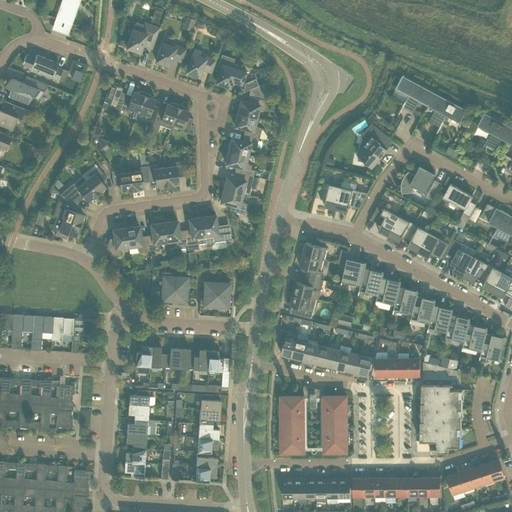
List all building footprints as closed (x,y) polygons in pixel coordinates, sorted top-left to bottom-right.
[(61,0),(55,18),(72,24),(76,11),(74,6),(79,3),(80,0),(61,0)] [(196,20),(194,25),(203,28),(205,23),(196,20)] [(133,30),(131,35),(126,48),(140,52),(143,43),(145,44),(145,46),(152,49),(159,27),(144,22),(143,24),(136,22),(133,28),(133,30)] [(162,43),(156,61),(169,66),(172,57),(175,57),(174,60),(181,62),(186,49),(170,43),(170,46),(162,43)] [(58,63),(36,54),(35,58),(26,54),(22,63),(39,70),(38,73),(57,81),(62,69),(56,66),(58,63)] [(192,54),(186,72),(199,77),(202,67),(205,68),(204,71),(211,73),(216,59),(201,54),(200,56),(192,54)] [(218,64),(222,65),(216,83),(229,87),(233,78),(235,79),(234,81),(241,84),(246,70),(231,65),(233,59),(221,55),(218,64)] [(75,69),(72,77),(79,80),(82,71),(76,68),(75,69)] [(434,93),(411,80),(402,75),(395,87),(409,95),(399,113),(404,105),(406,107),(406,109),(414,113),(420,101),(428,105),(434,93)] [(37,99),(48,85),(28,77),(26,83),(11,78),(5,86),(10,90),(7,95),(27,103),(33,96),(37,99)] [(249,89),(262,84),(258,85),(255,79),(245,83),(242,92),(249,89)] [(275,91),(279,89),(282,88),(278,80),(272,83),(275,91)] [(104,100),(102,108),(119,113),(120,109),(124,97),(118,95),(121,87),(120,86),(119,85),(117,83),(115,83),(113,83),(112,84),(110,83),(104,100)] [(249,89),(255,97),(253,104),(241,100),(237,113),(256,118),(258,111),(265,111),(268,100),(269,97),(265,96),(266,92),(262,84),(249,89)] [(130,99),(124,97),(120,109),(131,113),(132,110),(138,112),(145,92),(140,91),(135,91),(135,92),(133,91),(130,99)] [(149,94),(145,92),(138,112),(149,116),(148,119),(154,121),(158,109),(152,107),(155,99),(153,98),(154,97),(149,94)] [(434,93),(428,105),(435,109),(429,121),(437,125),(438,124),(440,125),(436,133),(437,133),(447,115),(460,122),(467,110),(434,93)] [(0,125),(12,130),(17,117),(21,118),(24,109),(13,104),(4,100),(0,110),(0,125)] [(154,121),(153,123),(159,125),(170,129),(172,124),(179,104),(174,103),(169,103),(169,104),(167,103),(165,109),(164,111),(158,109),(154,121)] [(179,104),(172,124),(183,128),(181,131),(188,133),(191,125),(193,119),(192,119),(192,121),(186,119),(187,117),(189,111),(187,110),(187,109),(183,106),(179,104)] [(59,123),(62,116),(54,112),(51,120),(59,123)] [(256,118),(237,113),(234,126),(247,129),(246,135),(258,138),(266,140),(267,135),(264,129),(254,125),(256,118)] [(371,113),(367,119),(372,123),(376,118),(371,113)] [(511,127),(484,113),(482,116),(477,125),(491,132),(481,150),(482,151),(486,143),(489,144),(488,146),(496,150),(502,138),(510,142),(511,137),(511,127)] [(359,133),(357,142),(361,143),(360,151),(357,154),(359,155),(358,161),(365,162),(372,168),(384,153),(384,149),(385,148),(381,145),(388,136),(381,130),(373,124),(365,135),(359,133)] [(95,126),(92,134),(95,136),(98,136),(98,137),(101,128),(95,126)] [(11,137),(0,132),(0,147),(6,150),(11,137)] [(90,138),(89,141),(94,147),(97,151),(110,141),(109,141),(98,137),(98,136),(95,136),(92,134),(92,135),(90,138)] [(258,138),(246,135),(244,141),(232,138),(230,142),(228,142),(227,148),(229,149),(228,151),(247,155),(249,148),(256,148),(258,138)] [(148,142),(145,148),(146,148),(151,150),(154,144),(148,142)] [(166,142),(164,148),(170,150),(172,144),(166,142)] [(451,156),(454,150),(448,147),(445,153),(451,156)] [(454,150),(451,156),(457,159),(461,153),(454,150)] [(247,155),(228,151),(225,164),(242,168),(241,173),(253,176),(255,170),(251,169),(252,165),(245,163),(247,155)] [(324,166),(331,168),(334,160),(326,157),(324,166)] [(171,163),(172,166),(165,167),(168,187),(172,186),(177,185),(176,183),(179,183),(178,175),(183,174),(184,176),(182,161),(171,163)] [(168,187),(165,167),(158,168),(158,165),(147,166),(148,179),(155,178),(156,186),(158,186),(158,187),(163,188),(168,187)] [(401,184),(401,188),(401,191),(401,193),(406,193),(407,190),(411,192),(414,187),(423,191),(421,195),(432,200),(435,194),(434,193),(435,194),(436,192),(430,189),(433,182),(431,181),(435,175),(420,167),(421,165),(420,165),(415,175),(408,171),(406,174),(404,177),(402,181),(401,184)] [(90,176),(85,180),(98,196),(102,193),(105,189),(104,188),(105,187),(100,180),(105,176),(106,178),(107,178),(100,170),(97,166),(88,173),(90,176)] [(148,179),(147,166),(140,167),(141,170),(129,172),(132,192),(137,191),(142,190),(141,188),(143,188),(142,180),(148,179)] [(132,192),(129,172),(118,173),(118,170),(111,171),(113,186),(114,186),(113,184),(119,183),(120,191),(123,191),(122,192),(127,193),(132,192)] [(227,176),(226,180),(223,180),(222,187),(224,187),(224,189),(242,193),(249,195),(250,188),(256,189),(258,178),(253,176),(241,173),(239,179),(227,176)] [(82,176),(60,194),(66,201),(77,206),(79,201),(79,200),(77,199),(82,195),(87,201),(89,200),(90,201),(94,199),(98,196),(85,180),(82,176)] [(57,180),(53,183),(57,189),(62,184),(58,179),(57,180)] [(433,182),(430,189),(436,192),(437,193),(437,192),(442,183),(435,179),(433,182)] [(335,208),(335,209),(342,210),(343,208),(348,209),(348,206),(359,208),(364,199),(361,198),(356,197),(358,191),(355,190),(357,184),(342,181),(341,186),(335,208)] [(335,209),(341,186),(324,182),(320,199),(325,200),(325,203),(329,204),(329,207),(335,209)] [(450,184),(443,197),(450,201),(449,204),(456,208),(458,205),(465,209),(456,225),(463,228),(476,204),(470,201),(473,196),(462,190),(459,188),(450,184)] [(242,193),(224,189),(220,202),(233,205),(232,211),(244,214),(247,204),(240,201),(242,193)] [(66,201),(65,204),(58,202),(53,216),(63,219),(82,226),(83,222),(84,217),(83,217),(83,215),(75,212),(77,206),(80,207),(77,206),(66,201)] [(487,203),(482,211),(480,217),(498,226),(493,235),(506,241),(511,229),(511,219),(508,217),(509,215),(487,203)] [(388,236),(399,215),(384,207),(384,208),(378,204),(371,218),(377,221),(376,222),(381,225),(379,227),(383,230),(382,232),(388,236)] [(38,212),(38,214),(34,223),(41,225),(45,213),(39,211),(38,212)] [(217,228),(217,226),(215,215),(202,217),(206,243),(205,243),(206,246),(212,245),(214,242),(225,240),(223,227),(217,228)] [(233,215),(230,218),(236,223),(239,220),(233,215)] [(414,223),(399,215),(388,236),(394,239),(396,236),(400,239),(402,236),(406,238),(414,223)] [(206,243),(202,217),(189,219),(191,232),(185,233),(187,245),(187,250),(199,248),(198,244),(205,243),(206,243)] [(63,219),(59,230),(58,230),(56,231),(55,235),(66,239),(68,234),(76,236),(76,234),(78,235),(80,231),(82,226),(63,219)] [(177,220),(164,222),(167,241),(174,240),(176,247),(187,245),(185,233),(179,234),(177,220)] [(153,237),(147,238),(149,251),(159,249),(159,242),(167,241),(164,222),(151,224),(153,237)] [(429,231),(428,231),(414,223),(406,238),(410,241),(409,243),(413,246),(412,248),(418,252),(429,231)] [(429,231),(418,252),(424,255),(425,252),(430,255),(431,252),(441,257),(449,242),(439,237),(442,231),(432,226),(432,225),(428,231),(429,231)] [(149,251),(147,238),(141,239),(139,226),(126,228),(129,247),(136,246),(138,252),(149,251)] [(109,240),(108,244),(106,249),(110,256),(121,255),(121,248),(129,247),(126,228),(113,230),(114,240),(109,240)] [(449,242),(441,257),(455,265),(454,268),(458,270),(457,273),(463,276),(474,256),(460,248),(462,244),(452,238),(449,242)] [(324,260),(325,258),(327,248),(306,243),(305,242),(303,254),(323,260),(324,260)] [(345,265),(347,258),(349,251),(341,249),(338,263),(345,265)] [(476,252),(474,256),(463,276),(469,279),(470,277),(475,279),(476,276),(481,278),(488,264),(491,260),(476,252)] [(323,260),(303,254),(300,266),(300,267),(301,266),(306,267),(304,275),(320,279),(322,271),(321,270),(323,260)] [(341,284),(340,286),(341,286),(342,282),(356,285),(356,286),(360,287),(358,295),(366,262),(358,260),(358,263),(354,262),(354,259),(348,258),(347,258),(345,265),(341,284)] [(113,259),(109,262),(109,263),(113,267),(117,263),(113,259)] [(366,262),(358,295),(359,291),(373,295),(377,296),(375,304),(383,272),(376,270),(375,273),(371,272),(372,269),(365,267),(366,262)] [(488,264),(481,278),(485,281),(483,283),(488,286),(486,288),(492,292),(503,272),(488,264)] [(511,271),(505,268),(503,272),(492,292),(499,295),(500,292),(504,295),(506,292),(511,295),(511,271)] [(162,303),(162,304),(172,304),(172,300),(185,301),(187,277),(170,276),(170,272),(171,272),(161,271),(161,276),(161,275),(163,275),(161,300),(163,300),(163,303),(162,303)] [(383,272),(375,304),(376,304),(377,300),(391,304),(390,304),(394,305),(392,314),(393,314),(401,281),(393,279),(392,282),(388,281),(389,278),(382,277),(384,272),(383,272)] [(296,281),(293,293),(310,297),(312,291),(321,289),(323,280),(320,279),(304,275),(302,283),(297,282),(297,281),(296,281)] [(200,298),(199,306),(199,308),(204,308),(203,307),(203,305),(228,307),(228,306),(231,306),(232,296),(232,297),(228,297),(229,283),(205,281),(204,298),(200,298)] [(401,281),(393,314),(394,310),(408,313),(408,314),(412,314),(410,323),(418,290),(410,288),(410,291),(406,290),(406,287),(400,286),(401,281)] [(418,290),(410,323),(411,319),(425,322),(425,323),(429,324),(427,332),(435,299),(428,298),(427,301),(416,298),(417,295),(418,290)] [(310,297),(293,293),(290,305),(291,305),(296,306),(294,314),(311,318),(316,299),(310,297)] [(435,299),(427,332),(428,332),(429,328),(442,332),(446,333),(444,341),(445,341),(452,309),(445,307),(444,310),(440,309),(441,306),(434,304),(436,300),(435,299)] [(452,309),(445,341),(445,342),(446,338),(460,341),(464,342),(462,351),(470,318),(462,316),(461,319),(457,318),(458,315),(452,314),(453,309),(452,309)] [(0,347),(1,347),(2,329),(12,330),(13,314),(4,314),(4,315),(0,315),(0,313),(0,347)] [(13,314),(12,330),(10,348),(21,349),(22,338),(22,331),(32,331),(33,316),(24,315),(23,316),(20,316),(20,315),(13,314)] [(33,316),(32,331),(31,338),(30,349),(41,350),(42,332),(52,333),(53,317),(43,316),(43,317),(40,317),(40,316),(33,316),(33,315),(33,316)] [(53,316),(53,317),(52,333),(51,340),(61,340),(62,333),(72,334),(73,318),(63,318),(63,319),(60,319),(60,317),(53,317),(53,316)] [(339,317),(337,323),(350,326),(352,317),(348,316),(348,320),(339,317)] [(71,341),(71,352),(77,353),(78,342),(81,342),(82,335),(92,336),(93,320),(93,319),(93,320),(83,319),(83,320),(80,320),(80,319),(73,318),(71,341)] [(470,318),(462,351),(463,347),(477,350),(477,351),(481,352),(479,360),(487,327),(479,325),(479,328),(468,326),(469,323),(470,318)] [(380,326),(379,333),(387,335),(388,328),(380,326)] [(487,327),(479,360),(480,356),(494,360),(499,361),(499,360),(505,337),(497,335),(496,338),(486,335),(486,332),(487,327)] [(292,357),(296,339),(285,336),(281,354),(292,357)] [(296,339),(292,357),(303,359),(307,342),(296,339)] [(307,342),(303,359),(314,362),(318,344),(307,342)] [(318,344),(314,362),(324,365),(329,347),(318,344)] [(136,352),(135,365),(135,371),(149,372),(150,366),(151,346),(141,346),(141,352),(136,352)] [(151,346),(150,366),(164,367),(165,354),(161,353),(161,347),(151,346)] [(329,347),(324,365),(335,367),(340,350),(329,347)] [(165,354),(164,367),(179,368),(180,348),(170,348),(170,354),(165,354)] [(190,349),(180,348),(179,368),(193,369),(194,356),(189,355),(190,349)] [(194,356),(193,369),(207,370),(209,350),(199,350),(198,356),(194,356)] [(209,350),(207,370),(222,371),(223,357),(218,357),(218,351),(209,350)] [(340,350),(335,367),(346,370),(350,352),(340,350)] [(350,352),(346,370),(357,373),(361,355),(350,352)] [(372,358),(361,355),(357,373),(368,375),(372,358)] [(387,376),(387,358),(376,358),(376,376),(387,376)] [(398,358),(387,358),(387,376),(398,376),(398,358)] [(409,358),(398,358),(398,376),(409,375),(409,358)] [(420,375),(420,365),(420,358),(409,358),(409,375),(420,375)] [(432,452),(448,451),(448,446),(461,446),(460,435),(458,435),(458,428),(461,428),(461,417),(458,417),(458,409),(462,409),(462,398),(459,398),(459,390),(462,390),(462,389),(453,389),(452,384),(460,384),(460,371),(457,370),(450,368),(429,363),(423,361),(423,371),(424,371),(424,384),(421,384),(422,394),(424,394),(424,402),(421,402),(421,413),(424,413),(424,421),(420,421),(420,432),(423,432),(423,439),(419,440),(420,441),(432,441),(432,447),(431,447),(430,448),(430,449),(430,450),(431,451),(432,452)] [(0,392),(0,401),(8,402),(9,393),(9,384),(10,378),(1,377),(1,378),(0,377),(0,383),(1,384),(0,393),(0,392)] [(9,393),(8,402),(29,403),(30,395),(30,385),(31,379),(22,378),(22,379),(10,378),(9,384),(22,385),(21,394),(9,393)] [(42,396),(30,395),(29,403),(50,405),(50,397),(51,385),(51,380),(43,380),(31,379),(30,385),(42,386),(42,396)] [(50,397),(50,405),(73,406),(73,401),(71,401),(72,394),(74,394),(74,385),(59,384),(59,385),(58,397),(50,397)] [(317,397),(321,397),(321,390),(310,387),(310,390),(307,391),(307,401),(310,401),(310,407),(317,407),(317,397)] [(149,390),(146,390),(136,389),(135,394),(129,394),(129,404),(148,405),(149,390)] [(201,394),(200,408),(219,410),(220,400),(214,400),(214,395),(201,394)] [(323,396),(324,451),(324,452),(347,452),(347,443),(344,443),(344,432),(347,432),(347,415),(344,415),(344,410),(349,410),(349,404),(346,404),(346,395),(323,396)] [(304,452),(304,451),(304,396),(281,396),(281,405),(283,405),(284,415),(281,415),(281,433),(284,433),(284,443),(281,443),(281,452),(304,452)] [(0,426),(7,427),(7,426),(7,420),(8,411),(8,402),(0,401),(0,426)] [(7,420),(7,426),(19,427),(28,428),(28,427),(28,421),(29,412),(29,403),(8,402),(8,411),(20,412),(19,421),(7,420)] [(40,422),(28,421),(28,427),(40,428),(40,429),(48,429),(49,413),(50,405),(29,403),(29,412),(40,413),(40,422)] [(148,405),(129,404),(128,414),(134,414),(134,419),(147,419),(148,405)] [(73,406),(50,405),(49,413),(57,413),(56,426),(71,427),(72,419),(70,419),(71,411),(73,411),(73,406)] [(200,408),(199,423),(212,424),(213,419),(219,420),(219,410),(200,408)] [(127,423),(127,433),(147,434),(155,434),(156,420),(147,419),(134,419),(134,423),(127,423)] [(212,424),(199,423),(198,437),(218,439),(218,429),(212,428),(212,424)] [(127,433),(126,442),(132,443),(132,447),(146,448),(147,434),(127,433)] [(198,437),(197,452),(210,452),(211,448),(217,448),(218,439),(198,437)] [(125,451),(125,461),(145,463),(145,453),(152,454),(152,449),(146,448),(132,447),(132,452),(125,451)] [(210,452),(197,452),(196,466),(216,467),(216,457),(210,457),(210,452)] [(488,462),(494,479),(504,476),(499,459),(488,462)] [(145,463),(125,461),(124,471),(130,472),(130,476),(144,477),(145,463)] [(3,477),(3,486),(24,487),(24,479),(25,469),(25,463),(17,462),(17,463),(4,462),(4,468),(16,469),(15,478),(3,477)] [(488,462),(478,466),(483,483),(494,479),(488,462)] [(24,479),(24,487),(44,489),(45,480),(45,471),(46,465),(46,464),(37,464),(25,463),(25,469),(37,470),(36,479),(24,479)] [(162,464),(161,468),(161,478),(168,479),(168,469),(169,464),(162,464)] [(57,481),(45,480),(44,489),(65,490),(66,482),(67,465),(58,465),(58,466),(46,465),(45,471),(57,472),(57,481)] [(191,473),(191,478),(191,480),(209,482),(209,477),(215,477),(216,467),(196,466),(195,473),(191,473)] [(483,483),(478,466),(468,469),(473,486),(483,483)] [(473,486),(468,469),(457,473),(463,490),(473,486)] [(66,482),(65,490),(88,492),(88,487),(87,487),(87,479),(89,479),(89,471),(74,470),(73,483),(66,482)] [(463,490),(457,473),(447,476),(452,493),(463,490)] [(396,477),(385,478),(386,495),(397,495),(396,477)] [(407,495),(407,477),(396,477),(397,495),(407,495)] [(418,495),(418,477),(407,477),(407,495),(418,495)] [(429,495),(429,477),(418,477),(418,495),(429,495)] [(440,477),(429,477),(429,495),(440,495),(440,477)] [(286,479),(283,479),(283,497),(294,497),(294,478),(286,478),(286,479)] [(302,478),(294,478),(294,497),(300,497),(300,503),(305,503),(305,497),(305,479),(302,479),(302,478)] [(309,479),(305,479),(305,497),(316,497),(316,478),(309,478),(309,479)] [(324,478),(316,478),(316,497),(316,501),(327,501),(327,497),(327,479),(324,479),(324,478)] [(331,479),(330,479),(327,479),(327,497),(338,497),(338,478),(331,478),(331,479)] [(350,479),(347,479),(346,479),(346,478),(338,478),(338,497),(350,497),(350,479)] [(364,495),(364,478),(353,478),(353,496),(364,495)] [(375,495),(375,478),(364,478),(364,495),(375,495)] [(386,495),(385,478),(375,478),(375,495),(386,495)] [(2,504),(1,510),(13,511),(22,511),(22,505),(23,496),(24,487),(3,486),(2,495),(14,495),(13,505),(2,504)] [(22,505),(22,511),(32,511),(42,511),(43,507),(44,497),(44,489),(24,487),(23,496),(35,497),(34,506),(22,505)] [(43,507),(42,511),(63,511),(65,498),(65,490),(44,489),(44,497),(55,498),(55,507),(43,507)] [(65,490),(65,498),(72,499),(71,511),(77,511),(86,511),(87,504),(86,504),(86,497),(88,497),(88,492),(65,490)]
